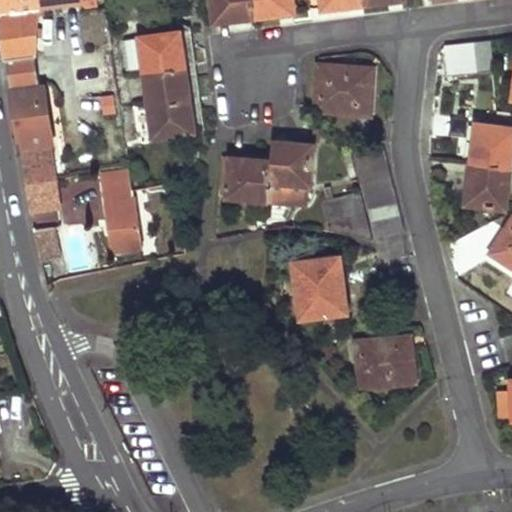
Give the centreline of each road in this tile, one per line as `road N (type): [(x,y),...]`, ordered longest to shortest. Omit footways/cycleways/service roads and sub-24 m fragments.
road 1 (residential): [(484,468),(405,148),(411,24)]
road 2 (residential): [(204,511),(119,348),(81,343),(47,351)]
road 3 (tertiary): [(47,351),(28,305),(0,171)]
road 4 (residential): [(411,24),(298,40),(265,54),(256,74)]
road 5 (residential): [(345,511),(484,468)]
road 6 (tertiary): [(102,468),(47,351)]
